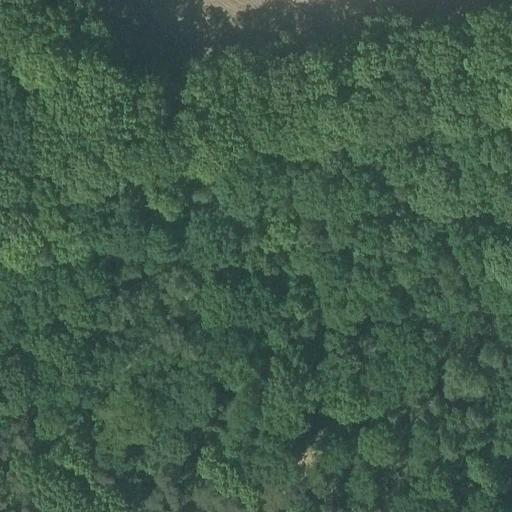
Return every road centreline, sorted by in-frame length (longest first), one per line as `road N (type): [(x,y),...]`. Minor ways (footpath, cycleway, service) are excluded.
road 1 (track): [(511,37),(0,124)]
road 2 (track): [(125,102),(28,0)]
road 3 (track): [(460,46),(511,162)]
